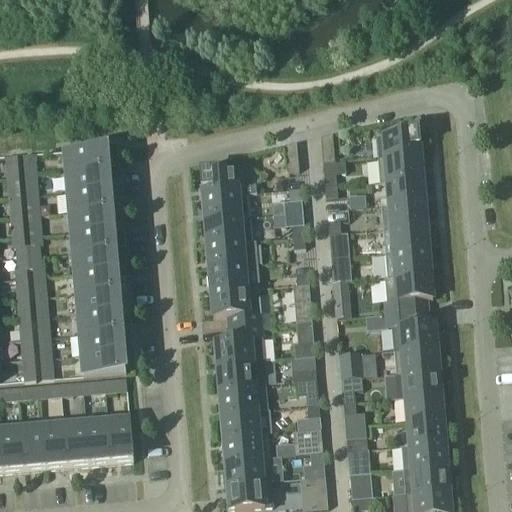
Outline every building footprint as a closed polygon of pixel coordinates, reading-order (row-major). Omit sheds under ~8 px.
[(398,140),(374,142),(376,164),(419,161),(417,135),(397,136),(398,140)] [(331,140),(319,142),(321,169),(333,168),(331,140)] [(285,179),(297,178),(295,148),(283,151),(285,179)] [(105,153),(62,157),(64,177),(106,174),(105,154),(105,153)] [(378,188),(421,185),(419,161),(376,164),(378,188)] [(34,169),(22,170),(23,181),(35,180),(34,169)] [(16,171),(4,172),(5,183),(17,182),(16,171)] [(106,174),(64,177),(65,198),(108,194),(106,174)] [(218,176),(199,177),(201,203),(244,199),(254,198),(254,192),(243,193),(242,177),(219,179),(218,176)] [(323,193),(335,192),(334,179),(322,180),(323,193)] [(35,180),(23,181),(24,192),(36,191),(35,180)] [(17,182),(5,183),(6,194),(18,193),(17,182)] [(387,212),(423,209),(421,185),(378,188),(378,189),(385,188),(387,212)] [(335,192),(323,193),(324,204),(336,203),(335,192)] [(108,194),(65,198),(67,218),(110,215),(108,194)] [(288,208),(300,207),(299,195),(287,196),(288,208)] [(244,199),(201,203),(203,226),(239,224),(246,223),(244,200),(254,199),(254,198),(244,199)] [(387,212),(380,212),(382,236),(389,235),(425,232),(423,209),(387,212)] [(38,210),(26,211),(27,222),(38,221),(38,210)] [(20,211),(8,212),(9,223),(21,222),(20,211)] [(110,215),(67,218),(69,239),(112,235),(110,215)] [(38,221),(27,222),(28,233),(39,232),(38,221)] [(21,222),(9,223),(10,235),(22,234),(21,222)] [(239,224),(203,226),(205,250),(241,247),(248,247),(246,223),(239,224)] [(327,240),(339,239),(338,227),(326,228),(327,240)] [(291,244),(303,243),(302,231),(290,232),(291,244)] [(389,235),(382,236),(384,260),(391,259),(427,256),(425,232),(389,235)] [(112,235),(69,239),(71,259),(113,256),(112,235)] [(339,239),(327,240),(328,252),(340,251),(339,239)] [(303,243),(291,244),(292,256),(304,255),(303,243)] [(207,274),(243,271),(241,247),(205,250),(207,274)] [(29,253),(26,253),(27,258),(27,263),(39,262),(38,252),(29,253)] [(23,253),(14,254),(15,264),(21,264),(27,263),(27,258),(26,253),(23,253)] [(113,256),(71,259),(72,280),(115,276),(113,256)] [(391,259),(384,260),(386,284),(394,283),(429,280),(427,256),(391,259)] [(39,262),(27,263),(28,269),(28,274),(31,273),(40,273),(39,262)] [(21,264),(15,264),(16,275),(25,274),(28,274),(28,269),(27,263),(21,264)] [(210,298),(245,295),(243,271),(207,274),(210,298)] [(342,275),(330,276),(331,288),(343,287),(342,275)] [(115,276),(72,280),(74,300),(117,297),(115,276)] [(295,291),(307,290),(306,278),(294,280),(295,291)] [(385,308),(383,308),(384,321),(410,319),(428,317),(427,305),(431,305),(429,280),(394,283),(383,284),(385,308)] [(347,288),(331,289),(333,307),(348,305),(347,288)] [(45,291),(33,292),(34,303),(45,302),(45,291)] [(27,293),(15,294),(16,305),(28,304),(27,293)] [(245,295),(210,298),(212,323),(226,322),(227,334),(261,331),(260,319),(258,294),(245,295)] [(117,297),(74,300),(76,321),(119,317),(117,297)] [(45,302),(34,303),(35,315),(46,313),(45,302)] [(28,304),(16,305),(17,316),(29,315),(28,304)] [(296,325),(309,325),(308,312),(307,312),(295,313),(296,325)] [(119,317),(76,321),(78,341),(120,338),(119,317)] [(410,319),(384,321),(385,333),(390,333),(392,357),(435,353),(433,329),(429,329),(428,317),(410,319)] [(228,346),(214,347),(216,372),(263,368),(261,343),(262,343),(261,331),(227,334),(228,346)] [(48,332),(36,333),(37,344),(49,343),(48,332)] [(30,333),(18,334),(19,346),(31,345),(30,333)] [(120,338),(78,341),(79,362),(122,358),(120,338)] [(49,343),(37,344),(38,355),(50,354),(49,343)] [(31,345),(19,346),(20,357),(32,356),(31,345)] [(293,353),(294,365),(309,363),(308,352),(293,353)] [(394,381),(437,377),(435,353),(392,357),(394,381)] [(122,358),(79,362),(81,382),(124,379),(122,358)] [(338,373),(350,372),(349,360),(337,361),(338,373)] [(290,377),(314,375),(313,363),(309,363),(294,365),(289,365),(290,377)] [(263,368),(216,372),(218,396),(263,392),(263,391),(262,368),(263,368)] [(52,373),(40,374),(40,376),(41,386),(53,385),(52,373)] [(34,375),(22,376),(23,387),(35,386),(34,375)] [(404,404),(439,401),(437,377),(394,381),(395,382),(402,381),(404,404)] [(113,386),(103,387),(104,399),(114,398),(113,386)] [(103,387),(91,388),(92,400),(104,399),(103,387)] [(70,390),(59,391),(60,402),(71,402),(70,390)] [(59,391),(48,392),(49,403),(60,402),(59,391)] [(263,392),(218,396),(220,420),(265,416),(263,392)] [(27,393),(16,394),(17,406),(29,405),(27,393)] [(16,394),(5,395),(6,407),(17,406),(16,394)] [(341,410),(353,409),(352,396),(340,397),(341,410)] [(305,412),(317,411),(316,399),(304,400),(305,412)] [(406,428),(441,425),(439,401),(404,404),(406,428)] [(353,409),(341,410),(342,421),(354,420),(353,409)] [(317,411),(305,412),(306,424),(318,423),(317,411)] [(265,416),(220,420),(222,443),(257,440),(255,417),(265,416)] [(128,425),(106,427),(110,470),(132,468),(130,449),(128,425)] [(401,453),(443,449),(441,425),(406,428),(408,452),(400,453),(401,453)] [(106,427),(85,429),(88,472),(110,470),(106,427)] [(85,429),(63,431),(66,474),(88,472),(85,429)] [(63,431),(41,433),(45,475),(66,474),(63,431)] [(41,433),(19,435),(23,477),(45,475),(41,433)] [(19,435),(0,436),(0,465),(1,479),(23,477),(19,435)] [(224,467),(267,464),(265,444),(258,445),(257,440),(222,443),(224,467)] [(345,457),(357,456),(365,456),(364,443),(344,445),(345,457)] [(293,461),(309,460),(321,459),(320,447),(292,449),(293,461)] [(403,477),(445,473),(443,449),(401,453),(403,477)] [(357,456),(345,457),(346,469),(358,468),(357,456)] [(321,459),(309,460),(310,472),(322,471),(321,459)] [(226,491),(268,488),(267,464),(224,467),(226,491)] [(405,500),(447,497),(445,473),(403,477),(405,500)] [(270,511),(268,488),(226,491),(227,511),(270,511)] [(361,504),(360,492),(348,493),(349,505),(361,504)] [(448,511),(447,497),(405,500),(405,511),(448,511)] [(301,511),(325,511),(325,502),(301,505),(301,511)] [(349,505),(350,511),(374,511),(373,503),(361,504),(349,505)]
